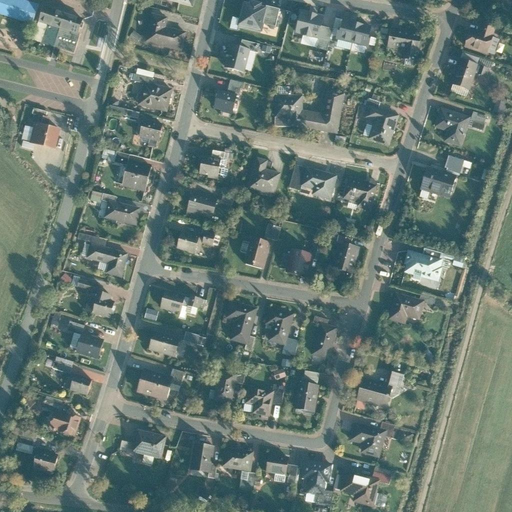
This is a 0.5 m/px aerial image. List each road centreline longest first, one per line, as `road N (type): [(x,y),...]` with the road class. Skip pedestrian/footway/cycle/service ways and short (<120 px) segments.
road 1 (residential): [(0,412),(80,164),(120,0)]
road 2 (residential): [(107,403),(317,443),(362,307)]
road 3 (residential): [(183,125),(401,169)]
road 4 (residential): [(145,268),(362,307)]
road 5 (residential): [(401,169),(450,21)]
road 6 (residential): [(145,268),(183,125)]
road 7 (residential): [(362,307),(401,169)]
road 8 (residential): [(107,403),(145,268)]
road 9 (residential): [(183,125),(216,0)]
